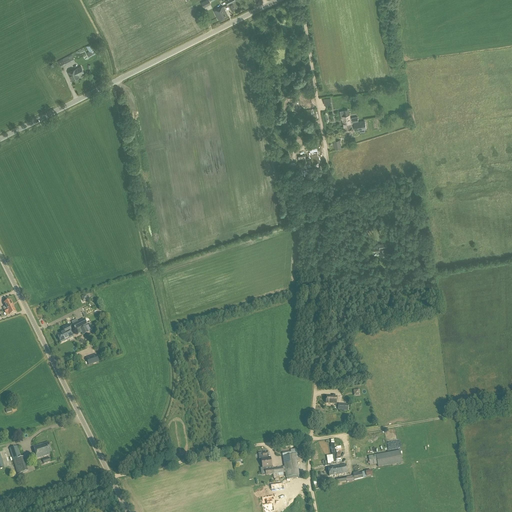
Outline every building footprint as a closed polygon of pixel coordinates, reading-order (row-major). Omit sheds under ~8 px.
[(214,11),(219,20),(228,16),(223,7),(214,11)] [(86,53),(89,57),(96,53),(91,44),(87,46),(89,51),(86,53)] [(58,62),(61,67),(71,62),(74,60),(72,55),(68,57),(58,62)] [(68,73),(72,81),(80,78),(78,75),(81,73),(81,74),(84,73),(81,67),(68,73)] [(315,109),(291,113),(293,123),(317,118),(315,109)] [(352,118),(350,119),(350,115),(349,115),(348,110),(344,111),(344,116),(342,116),(342,117),(341,118),(342,119),(342,120),(343,125),(344,128),(348,127),(348,126),(347,124),(351,123),(351,122),(358,121),(358,117),(352,118)] [(348,127),(344,128),(343,129),(344,131),(344,132),(347,131),(347,132),(348,132),(348,131),(353,130),(352,129),(355,128),(355,131),(360,130),(360,133),(365,132),(365,129),(366,129),(365,121),(351,123),(347,124),(348,126),(348,127)] [(388,247),(387,242),(379,243),(380,245),(372,246),(373,252),(380,251),(381,256),(387,256),(386,248),(388,247)] [(76,297),(78,302),(88,299),(87,294),(76,297)] [(4,304),(7,310),(4,311),(6,316),(9,315),(16,312),(13,307),(14,306),(11,300),(4,304)] [(73,325),(75,331),(87,325),(84,320),(73,325)] [(61,329),(63,332),(57,335),(59,339),(71,333),(69,329),(67,326),(61,329)] [(88,333),(86,327),(80,329),(83,335),(88,333)] [(71,333),(59,339),(61,343),(73,337),(71,333)] [(326,404),(336,405),(337,397),(326,396),(326,404)] [(338,411),(348,412),(348,403),(339,403),(338,411)] [(33,447),(37,459),(52,454),(48,442),(33,447)] [(9,449),(13,461),(22,458),(18,446),(9,449)] [(376,455),(377,464),(378,467),(402,463),(400,451),(376,455)] [(265,468),(272,467),(270,457),(267,458),(267,452),(262,453),(263,458),(261,459),(262,468),(265,468)] [(283,456),(287,480),(299,478),(299,476),(299,475),(296,454),(283,456)] [(377,464),(376,455),(368,457),(370,466),(377,464)] [(23,457),(22,458),(13,461),(18,475),(28,472),(23,457)] [(329,476),(335,475),(336,475),(347,473),(346,465),(334,467),(328,468),(329,476)] [(282,466),(272,467),(265,468),(266,475),(273,474),(283,473),(282,466)] [(353,473),(353,475),(354,480),(363,478),(361,473),(358,473),(358,472),(353,473)] [(262,498),(261,499),(262,507),(263,507),(263,511),(273,511),(273,505),(274,505),(272,497),(271,497),(262,498)]
